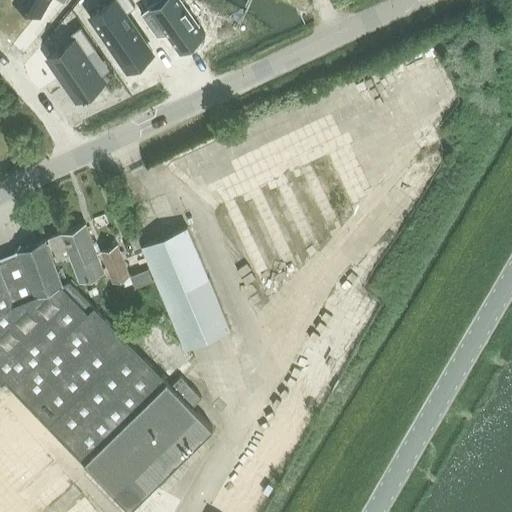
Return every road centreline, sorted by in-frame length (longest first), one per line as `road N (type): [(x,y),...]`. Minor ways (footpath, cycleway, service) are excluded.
road 1 (unclassified): [(0,197),(420,0)]
road 2 (unclassified): [(378,511),(511,281)]
